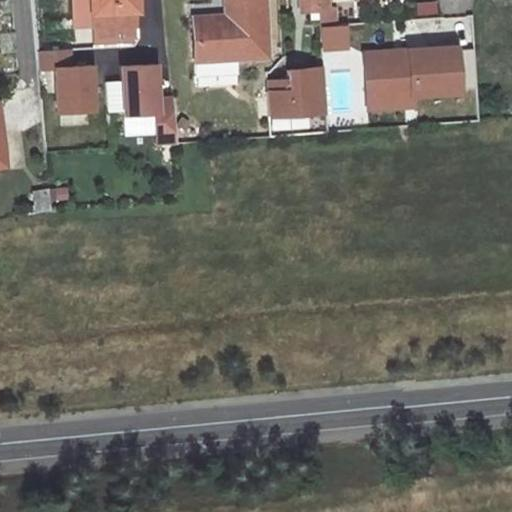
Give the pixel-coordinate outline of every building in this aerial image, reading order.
[(93,0),(95,15),(142,12),(141,0),(93,0)] [(272,55),(267,0),(225,0),(227,16),(227,24),(217,25),(217,17),(194,19),(198,63),(238,59),(272,55)] [(318,10),(317,0),(299,0),(300,12),(318,10)] [(96,27),(143,25),(142,12),(95,15),(96,27)] [(217,25),(227,24),(227,16),(217,17),(217,25)] [(457,42),(361,47),(364,110),(414,107),(414,97),(459,95),(457,42)] [(37,68),(51,67),(54,111),(94,109),(91,60),(71,62),(70,47),(36,49),(37,68)] [(360,55),(333,55),(333,113),(361,113),(360,55)] [(199,77),(240,74),(238,59),(198,63),(199,77)] [(325,113),(322,68),(286,71),(287,81),(287,91),(267,92),(268,117),(325,113)] [(105,112),(118,111),(115,80),(103,81),(105,112)] [(287,81),(266,82),(267,92),(287,91),(287,81)] [(59,112),(59,123),(88,124),(88,112),(59,112)] [(171,122),(107,127),(107,135),(172,130),(171,122)] [(172,130),(107,135),(107,140),(107,149),(173,144),(172,130)] [(87,150),(107,149),(107,140),(87,141),(87,150)] [(24,193),(27,216),(43,213),(45,213),(44,191),(24,193)]
